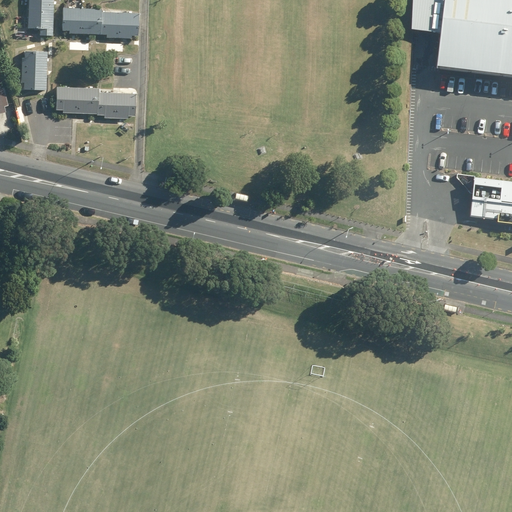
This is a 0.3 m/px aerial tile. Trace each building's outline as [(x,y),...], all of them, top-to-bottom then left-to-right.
[(28,0),(27,36),(53,37),(55,0),(28,0)] [(511,0),(417,0),(417,27),(446,31),(443,64),(511,72),(511,0)] [(103,10),(64,8),(63,31),(69,31),(69,34),(108,36),(108,38),(131,39),(132,37),(139,37),(140,13),(103,11),(103,10)] [(47,90),(49,50),(24,49),(22,89),(47,90)] [(0,113),(7,112),(6,108),(10,107),(6,88),(2,89),(0,82),(0,113)] [(104,115),(104,119),(129,120),(129,116),(137,116),(137,95),(102,94),(103,89),(57,88),(57,98),(58,98),(58,110),(63,111),(63,114),(104,115)] [(511,180),(475,177),(470,217),(511,221),(511,180)]
